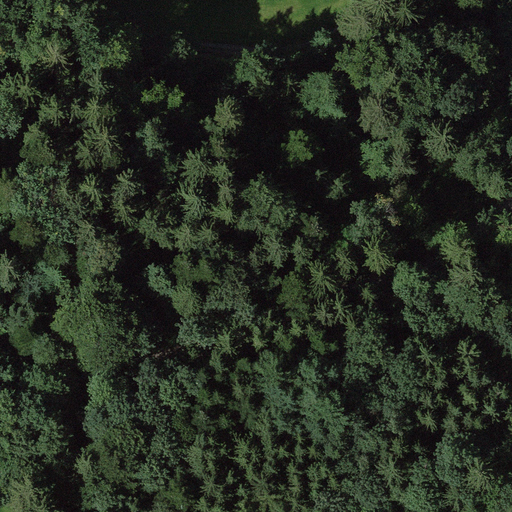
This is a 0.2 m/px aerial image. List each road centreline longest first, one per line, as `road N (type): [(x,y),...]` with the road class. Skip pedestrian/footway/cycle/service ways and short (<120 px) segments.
road 1 (track): [(0,348),(101,390),(134,388),(316,321),(511,212)]
road 2 (track): [(511,401),(484,378),(432,300),(430,263)]
